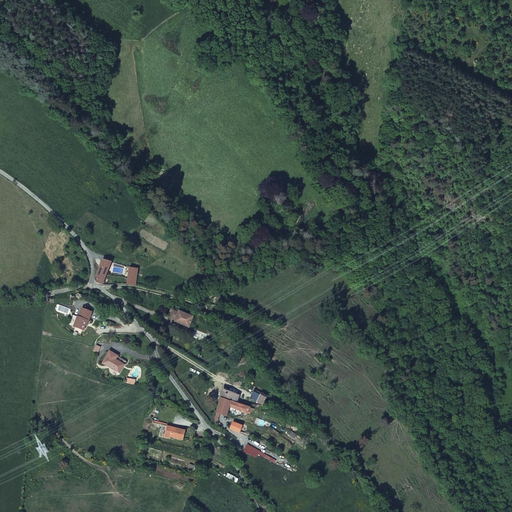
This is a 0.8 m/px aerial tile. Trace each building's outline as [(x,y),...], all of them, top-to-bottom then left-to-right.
[(104,285),(113,263),(104,260),(102,265),(97,279),(98,283),(104,285)] [(137,287),(139,270),(130,269),(128,286),(137,287)] [(88,319),(89,319),(93,310),(83,306),(79,315),(73,312),(69,322),(84,328),(85,323),(88,319)] [(173,310),(170,317),(176,320),(175,322),(189,327),(194,317),(180,312),(179,313),(173,310)] [(109,350),(103,361),(110,365),(110,366),(119,371),(126,359),(109,350)] [(222,396),(237,402),(239,395),(227,389),(228,387),(224,386),(222,396)] [(258,402),(265,404),(268,397),(260,395),(258,402)] [(250,406),(239,402),(237,402),(222,396),(218,412),(230,416),(231,414),(228,413),(230,408),(248,414),(249,412),(256,411),(257,408),(250,406)] [(231,429),(242,432),(244,425),(234,422),(231,429)] [(187,430),(173,426),(168,425),(165,436),(170,438),(171,436),(184,440),(187,430)]
